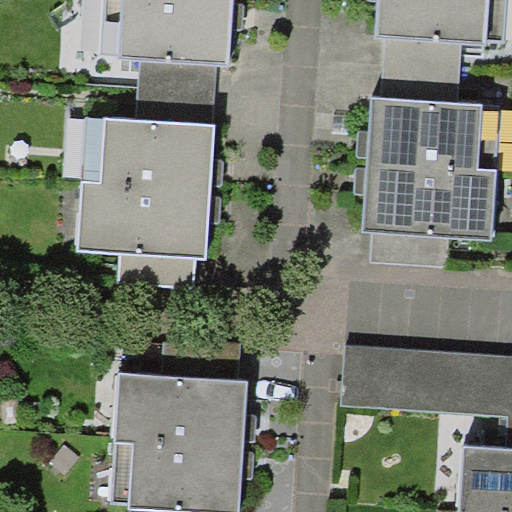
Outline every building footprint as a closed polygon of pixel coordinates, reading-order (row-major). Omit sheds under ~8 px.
[(131,58),(244,65),(247,0),(111,0),(110,27),(133,29),(131,58)] [(511,0),(392,0),(391,38),(504,45),(506,14),(511,13),(511,0)] [(498,107),(384,100),(380,165),(510,173),(511,137),(511,135),(497,135),(498,107)] [(228,125),(114,118),(112,150),(90,149),(88,182),(224,190),(228,125)] [(377,232),(489,238),(490,207),(507,208),(510,174),(381,166),(377,232)] [(105,248),(220,254),(224,190),(88,182),(86,217),(107,218),(105,248)] [(262,374),(149,367),(146,398),(124,398),(122,431),(258,439),(262,374)] [(139,501),(254,508),(258,439),(122,431),(120,471),(141,472),(139,501)] [(511,442),(489,441),(487,473),(468,472),(466,505),(511,507),(511,442)]
